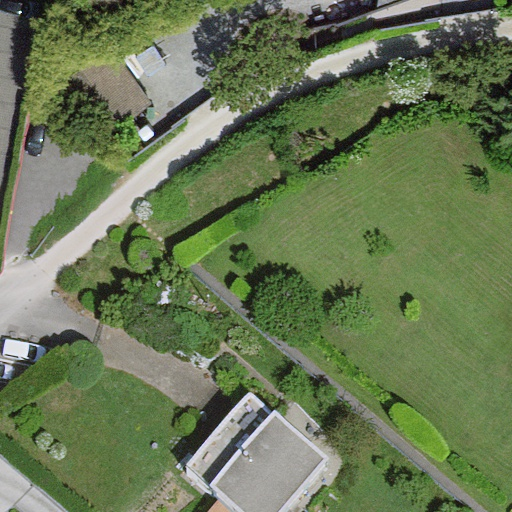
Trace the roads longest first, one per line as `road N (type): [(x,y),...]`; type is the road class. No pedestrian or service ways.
road 1 (residential): [(0,313),(177,158),(261,100),(391,50),(511,29)]
road 2 (unknown): [(0,314),(113,344),(214,398)]
